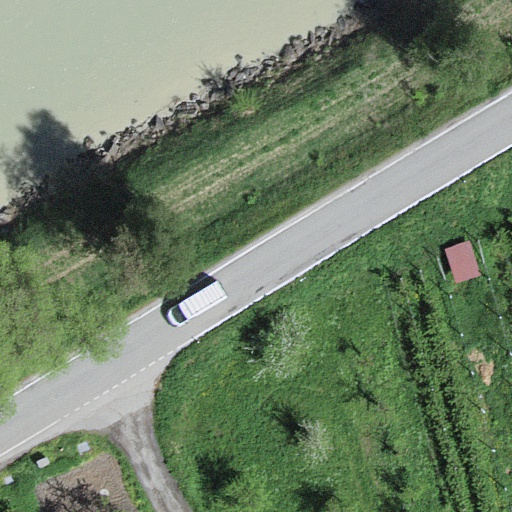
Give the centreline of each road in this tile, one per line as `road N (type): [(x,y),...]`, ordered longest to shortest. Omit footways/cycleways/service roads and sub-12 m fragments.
road 1 (unclassified): [(511,118),(0,426)]
road 2 (track): [(101,364),(171,511)]
